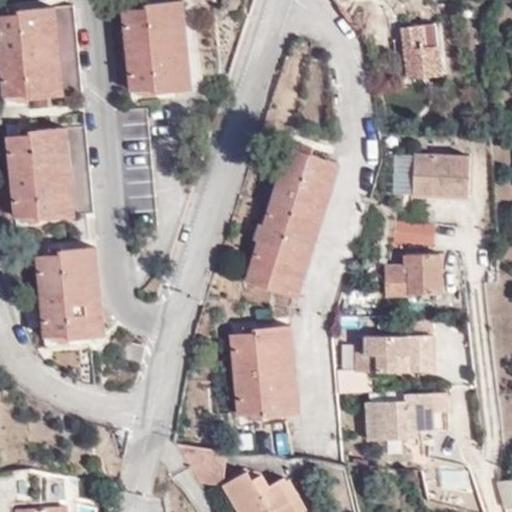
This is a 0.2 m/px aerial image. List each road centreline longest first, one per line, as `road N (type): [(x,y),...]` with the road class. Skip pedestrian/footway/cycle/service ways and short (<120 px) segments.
road 1 (residential): [(67,0),(105,315),(163,341)]
road 2 (residential): [(267,0),(163,341)]
road 3 (residential): [(163,341),(126,511)]
